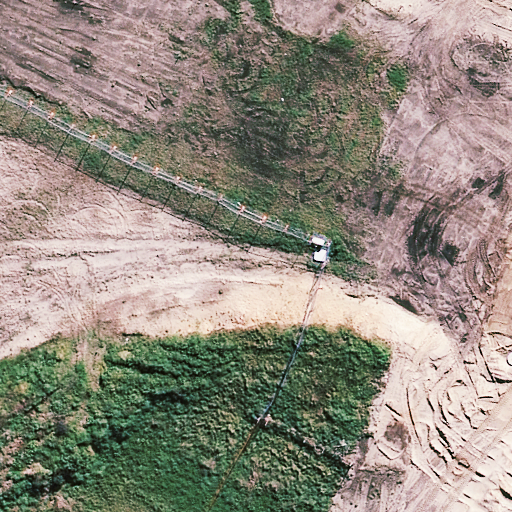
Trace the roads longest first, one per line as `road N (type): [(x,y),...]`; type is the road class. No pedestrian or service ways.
road 1 (secondary): [(0,294),(455,511)]
road 2 (secondary): [(207,511),(0,412)]
